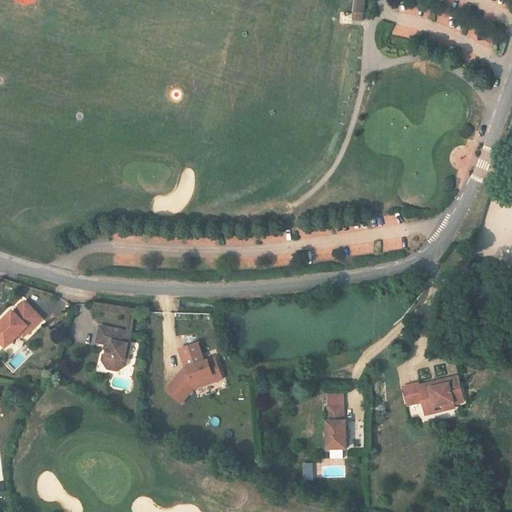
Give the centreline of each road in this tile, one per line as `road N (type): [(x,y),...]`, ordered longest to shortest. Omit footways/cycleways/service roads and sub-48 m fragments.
road 1 (residential): [(0,263),(140,290),(248,289),(423,260),(466,202),(511,83)]
road 2 (unknown): [(61,280),(86,241),(108,232),(297,232),(466,202)]
road 3 (unknown): [(380,62),(448,59),(504,104)]
